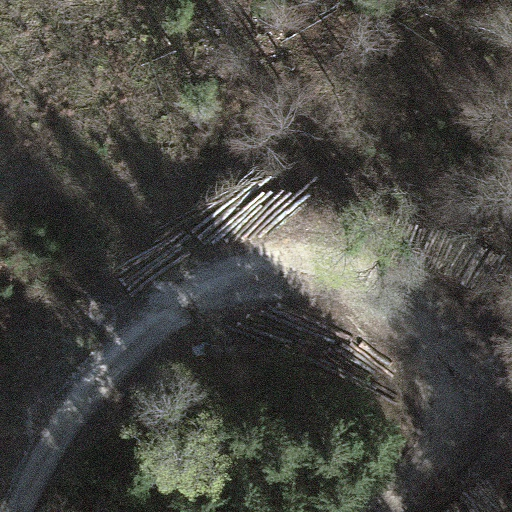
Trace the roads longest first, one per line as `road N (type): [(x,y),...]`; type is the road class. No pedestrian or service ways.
road 1 (track): [(18,511),(72,412),(143,331),(229,278),(311,270),(390,295),(439,340),(447,359),(448,423),(380,511)]
road 2 (track): [(511,336),(447,359),(511,353)]
